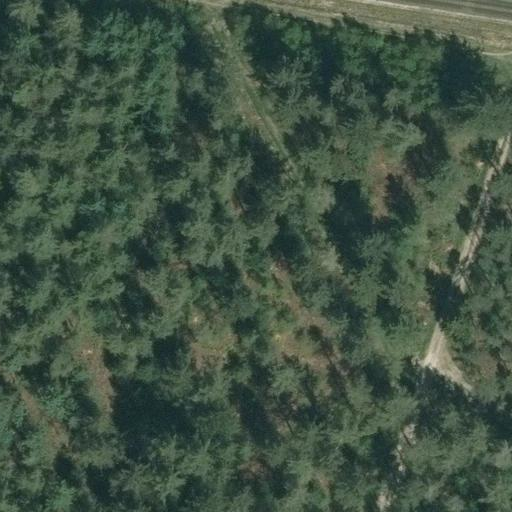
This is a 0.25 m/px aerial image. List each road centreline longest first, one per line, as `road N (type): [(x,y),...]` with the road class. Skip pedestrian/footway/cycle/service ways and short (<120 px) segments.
road 1 (track): [(387,511),(511,125)]
road 2 (track): [(101,0),(0,373)]
road 3 (track): [(174,0),(511,56)]
